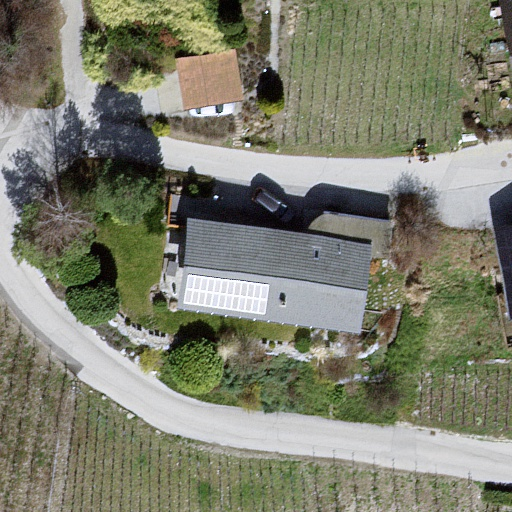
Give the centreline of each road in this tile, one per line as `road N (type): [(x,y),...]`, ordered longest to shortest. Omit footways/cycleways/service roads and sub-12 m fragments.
road 1 (unclassified): [(0,199),(24,266),(124,384),(511,473)]
road 2 (residential): [(0,131),(86,124),(310,171),(511,149)]
road 3 (track): [(77,0),(86,124)]
